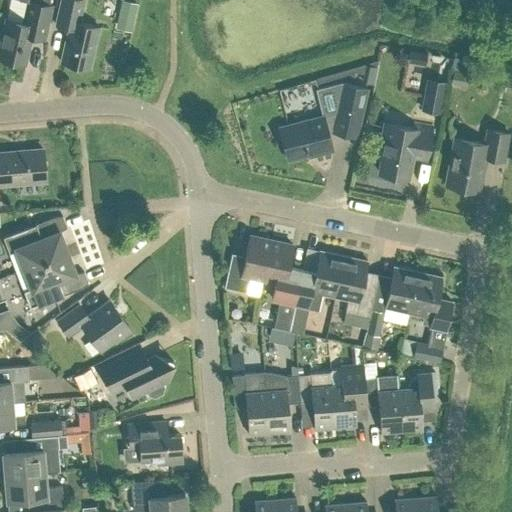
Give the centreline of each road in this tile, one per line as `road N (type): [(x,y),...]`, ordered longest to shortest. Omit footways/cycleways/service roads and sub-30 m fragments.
road 1 (residential): [(220,466),(347,465),(425,459),(449,449),(479,268)]
road 2 (residential): [(479,268),(461,244),(231,195),(197,200)]
road 3 (residential): [(220,466),(197,200)]
road 4 (residential): [(197,200),(189,150),(156,112),(111,101),(0,111)]
